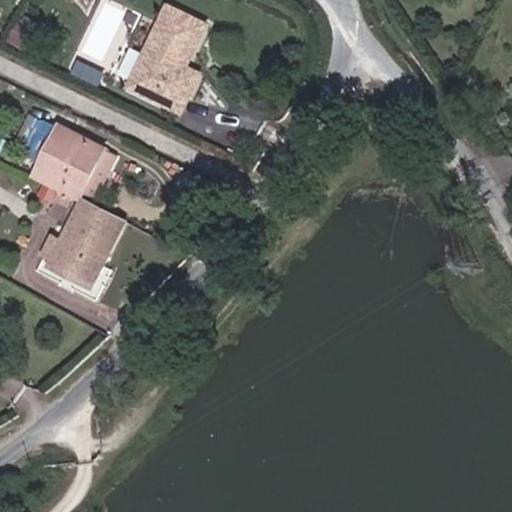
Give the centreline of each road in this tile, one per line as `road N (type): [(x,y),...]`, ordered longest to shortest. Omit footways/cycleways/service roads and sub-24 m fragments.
road 1 (unclassified): [(0,466),(81,408),(277,192)]
road 2 (residential): [(0,62),(277,192)]
road 3 (unclassified): [(511,249),(466,179),(352,77)]
road 4 (unclassified): [(277,192),(306,159),(352,77)]
